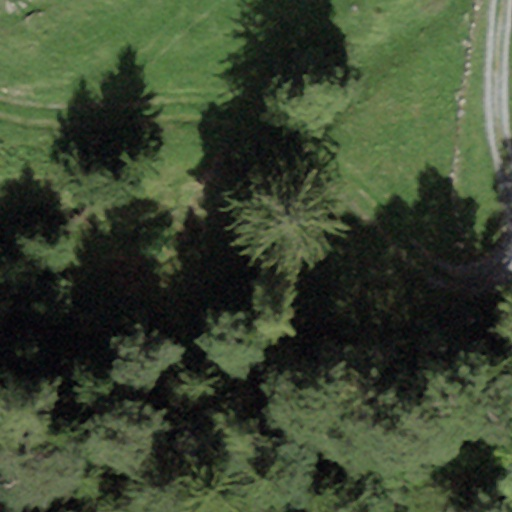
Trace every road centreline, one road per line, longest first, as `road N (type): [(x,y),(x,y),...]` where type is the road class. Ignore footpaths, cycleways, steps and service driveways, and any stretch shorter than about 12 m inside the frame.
road 1 (track): [(0,123),(283,120),(367,211),(443,276),(482,279),(511,268)]
road 2 (track): [(502,0),(497,77),(511,190)]
